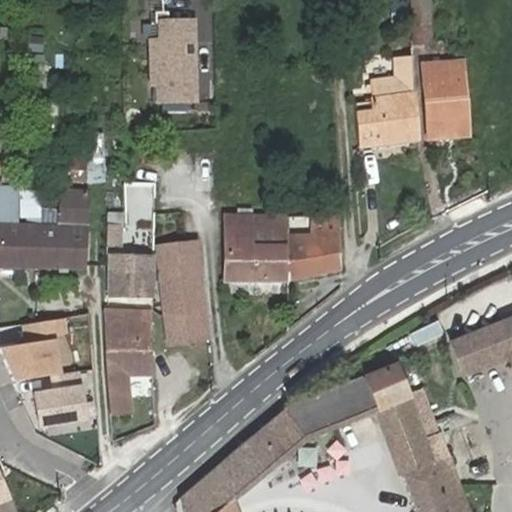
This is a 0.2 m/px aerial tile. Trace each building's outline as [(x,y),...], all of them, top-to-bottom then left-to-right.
[(410,0),(415,44),(430,43),(426,0),(410,0)] [(195,21),(156,22),(157,41),(146,41),(147,89),(153,89),(154,107),(198,105),(195,21)] [(417,141),(412,58),(393,59),(394,79),(370,81),(372,103),(356,105),(359,146),(417,141)] [(426,62),(431,139),(468,137),(462,61),(426,62)] [(101,182),(102,156),(88,155),(87,182),(101,182)] [(231,158),(214,158),(215,186),(231,186),(231,158)] [(234,186),(246,186),(246,159),(233,159),(234,186)] [(0,248),(19,248),(19,228),(19,218),(18,190),(18,189),(0,189),(0,248)] [(39,228),(38,269),(84,268),(86,190),(59,189),(58,228),(39,228)] [(151,189),(130,189),(130,212),(151,212),(151,189)] [(40,191),(18,190),(19,218),(40,218),(40,191)] [(222,281),(287,281),(286,237),(285,215),(223,215),(222,281)] [(287,281),(340,267),(337,216),(310,215),(310,235),(286,237),(287,281)] [(121,249),(121,225),(106,224),(105,249),(121,249)] [(0,268),(38,269),(39,228),(19,228),(19,248),(0,248),(0,268)] [(162,246),(164,274),(198,270),(196,253),(185,255),(184,245),(162,246)] [(153,256),(109,255),(108,298),(152,299),(153,256)] [(164,274),(169,345),(207,338),(198,270),(164,274)] [(298,302),(287,302),(286,324),(299,314),(298,302)] [(508,353),(511,357),(511,310),(449,339),(464,373),(508,353)] [(124,373),(151,371),(148,313),(103,314),(106,373),(108,413),(127,412),(124,373)] [(64,318),(25,324),(26,344),(0,349),(0,352),(14,383),(51,376),(54,391),(35,394),(40,427),(85,420),(78,372),(58,375),(54,337),(66,336),(64,318)] [(281,409),(177,497),(182,511),(216,511),(232,502),(304,441),(372,413),(397,476),(401,475),(416,511),(471,511),(440,431),(438,432),(422,389),(408,394),(395,362),(281,409)] [(0,504),(11,500),(0,475),(0,504)] [(236,511),(232,502),(216,511),(236,511)]
